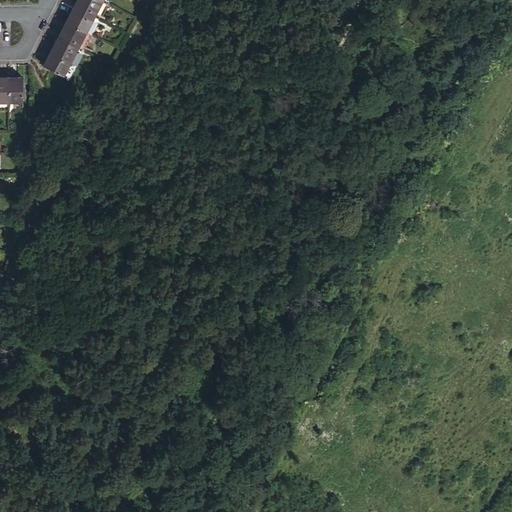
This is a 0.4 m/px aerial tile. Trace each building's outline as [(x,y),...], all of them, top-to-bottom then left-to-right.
[(76,0),(76,1),(96,11),(101,0),(76,0)] [(96,11),(76,1),(68,16),(88,26),(96,11)] [(88,26),(68,16),(61,31),(80,42),(88,26)] [(53,47),(72,57),(80,42),(61,31),(53,47)] [(65,70),(72,57),(53,47),(45,60),(65,70)] [(9,79),(9,102),(22,101),(21,78),(9,79)] [(0,102),(9,102),(9,79),(0,79),(0,102)]
